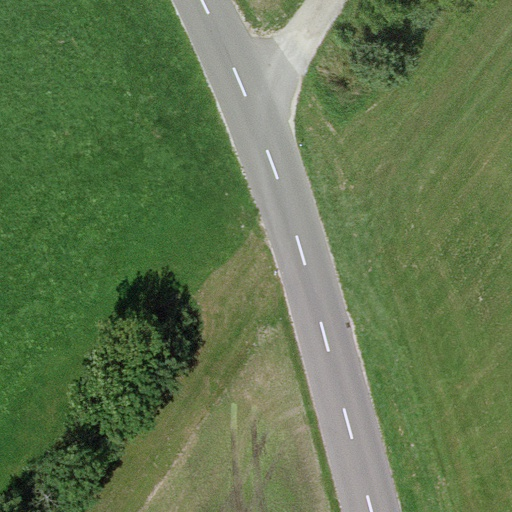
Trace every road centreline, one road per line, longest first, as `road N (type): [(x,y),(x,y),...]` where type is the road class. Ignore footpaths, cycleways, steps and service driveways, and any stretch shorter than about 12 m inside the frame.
road 1 (tertiary): [(376,511),(319,294),(257,115),(203,0)]
road 2 (track): [(335,0),(257,115)]
